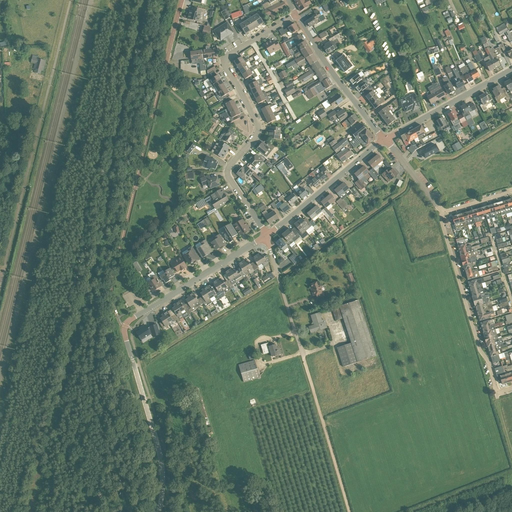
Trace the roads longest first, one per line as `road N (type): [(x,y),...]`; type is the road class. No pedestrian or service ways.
road 1 (residential): [(265,235),(227,172),(258,129),(224,62),(295,15)]
road 2 (residential): [(2,277),(70,0)]
road 3 (unclassified): [(156,511),(159,461),(125,326)]
road 4 (residential): [(496,393),(442,212)]
road 5 (track): [(347,511),(302,355)]
road 6 (residential): [(265,235),(384,139)]
road 7 (residential): [(384,139),(295,15)]
road 8 (residential): [(142,312),(265,235)]
road 9 (residential): [(384,139),(511,69)]
road 10 (residential): [(302,355),(265,235)]
